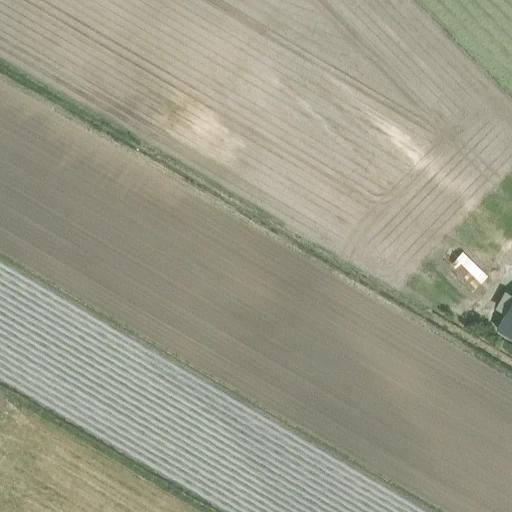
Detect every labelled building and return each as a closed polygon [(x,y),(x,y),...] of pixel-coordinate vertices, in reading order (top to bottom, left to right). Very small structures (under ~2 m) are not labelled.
[(358,0),(352,7),(511,160),(511,135),(371,0),(358,0)] [(511,174),(340,8),(327,21),(511,200),(511,174)] [(511,237),(511,215),(322,38),(313,47),(343,76),(336,84),(413,155),(418,150),(511,237)] [(477,289),(510,253),(298,62),(292,69),(328,101),(321,109),(285,76),(266,97),(265,95),(247,115),(246,114),(230,132),(348,239),(367,218),(382,233),(397,216),(477,289)] [(451,272),(437,279),(452,308),(466,301),(451,272)] [(511,302),(506,313),(497,328),(511,336),(511,302)]
